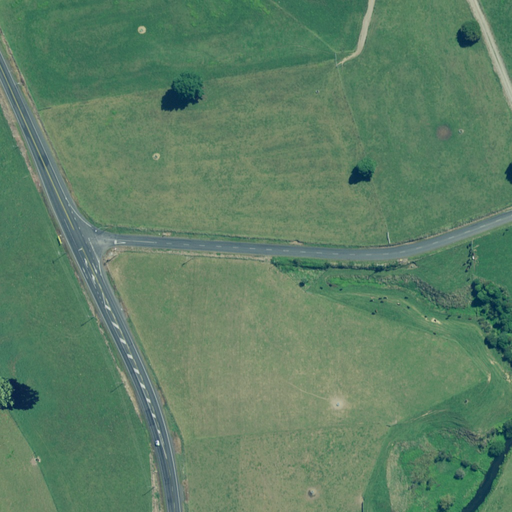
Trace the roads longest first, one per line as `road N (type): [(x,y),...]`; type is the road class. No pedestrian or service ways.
road 1 (unclassified): [(80,242),(393,254),(511,216)]
road 2 (primary): [(80,242),(150,400),(175,511)]
road 3 (primary): [(0,62),(80,242)]
